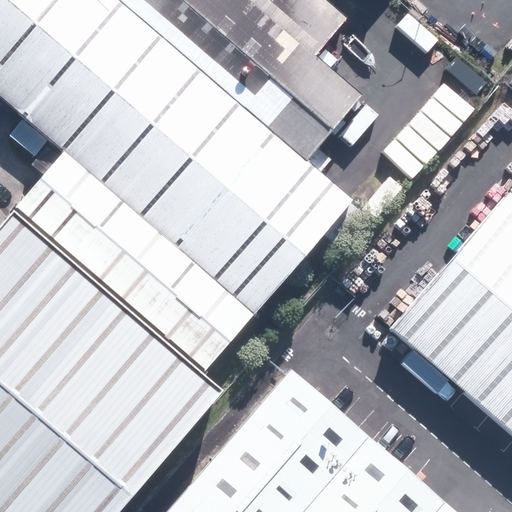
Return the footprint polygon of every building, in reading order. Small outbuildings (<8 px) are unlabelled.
[(239,0),(0,0),(0,112),(249,329),(347,217),(300,177),(362,106),(239,0)] [(0,511),(131,511),(225,406),(200,385),(249,329),(58,163),(9,218),(0,227),(0,511)] [(511,194),(503,204),(511,211),(511,194)] [(511,460),(511,211),(503,204),(380,345),(511,460)] [(294,511),(362,435),(285,369),(160,511),(294,511)] [(430,511),(439,502),(362,435),(294,511),(430,511)] [(450,511),(439,502),(430,511),(450,511)]
